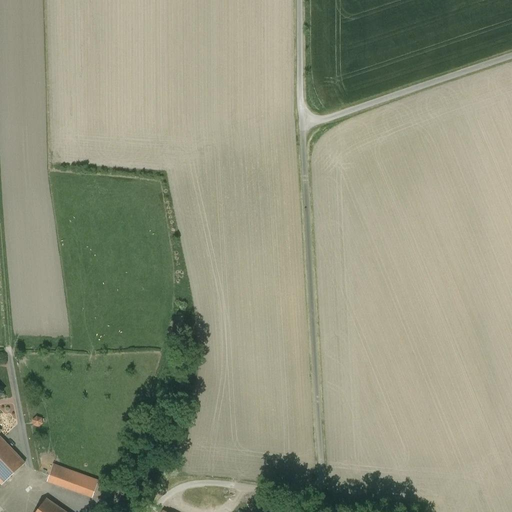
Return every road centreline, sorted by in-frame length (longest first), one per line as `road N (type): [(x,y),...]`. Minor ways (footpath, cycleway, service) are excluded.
road 1 (track): [(301,126),(318,486),(304,494),(194,484),(173,490),(155,511)]
road 2 (track): [(0,245),(30,466),(0,502)]
road 3 (track): [(511,56),(301,126)]
road 4 (track): [(299,0),(301,126)]
